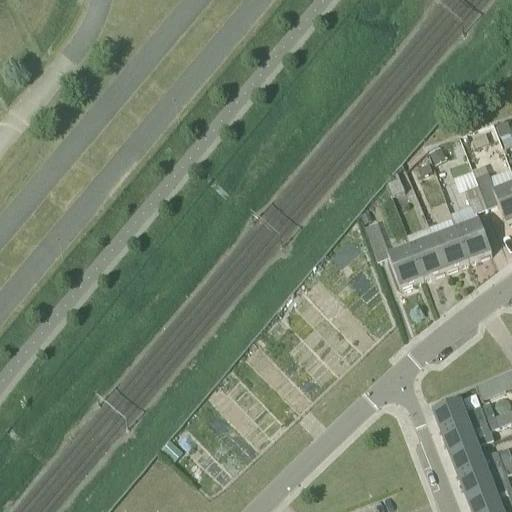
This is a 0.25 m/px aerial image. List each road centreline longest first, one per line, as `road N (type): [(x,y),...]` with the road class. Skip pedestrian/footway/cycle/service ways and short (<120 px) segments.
road 1 (residential): [(391,384),(256,511)]
road 2 (residential): [(511,284),(391,384)]
road 3 (residential): [(450,511),(409,401),(391,384)]
